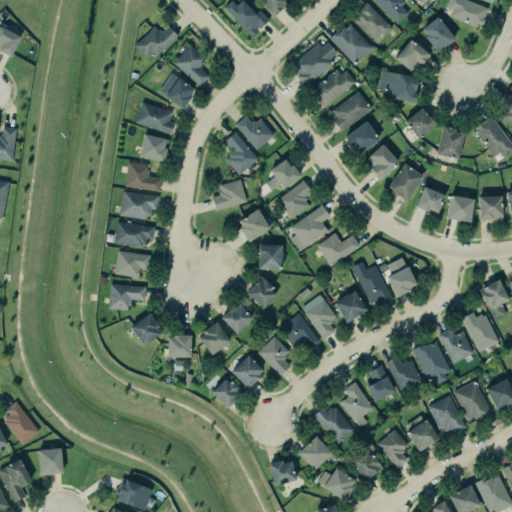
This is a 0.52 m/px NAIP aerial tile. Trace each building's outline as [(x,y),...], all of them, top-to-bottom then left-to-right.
[(250,0),(269,19),(259,28),(257,26),(255,28),(257,30),(251,36),(223,7),(229,0),(250,0)] [(259,0),(274,15),(281,7),(282,8),(291,0),(259,0)] [(403,0),(404,1),(400,5),(407,12),(395,23),(372,0),(403,0)] [(451,7),(448,16),(476,26),(477,23),(482,25),(484,18),(483,17),(487,7),(467,0),(448,0),(446,6),(451,7)] [(365,1),(391,27),(376,42),(355,20),(358,18),(356,16),(360,12),(357,9),(365,1)] [(426,34),(424,36),(437,53),(455,39),(437,16),(421,28),(426,34)] [(348,24),(371,47),(353,64),(327,38),(337,28),(339,31),(343,27),(344,28),(348,24)] [(0,25),(20,36),(10,56),(0,51),(0,25)] [(133,45),(153,26),(157,31),(159,29),(161,31),(167,25),(177,35),(154,57),(148,52),(144,56),(133,45)] [(394,57),(410,38),(429,54),(420,65),(417,62),(410,71),(394,57)] [(320,47),(327,41),(336,52),(329,57),(333,61),(304,86),(296,76),(300,72),(293,64),(317,43),(320,47)] [(172,62),(189,44),(203,57),(200,60),(201,62),(197,67),(207,76),(198,85),(172,62)] [(339,74),(344,70),(354,81),(322,107),(309,90),(335,69),(339,74)] [(380,70),(417,77),(415,90),(414,90),(414,91),(416,92),(414,102),(383,96),(384,90),(377,88),(380,70)] [(164,95),(178,76),(194,87),(188,95),(190,96),(182,107),(164,95)] [(357,90),(330,110),(336,117),(332,119),(341,130),(370,108),(357,90)] [(511,97),(507,94),(500,105),(503,107),(497,117),(511,126),(511,97)] [(141,101),(134,122),(170,134),(174,122),(168,120),(171,111),(141,101)] [(404,121),(417,138),(435,124),(422,107),(404,121)] [(235,124),(245,116),(250,122),(253,120),(254,122),(259,118),(273,134),(255,149),(235,124)] [(498,151),(502,157),(511,149),(511,145),(490,116),(482,123),(480,121),(475,125),(477,128),(473,131),(492,156),(498,151)] [(365,121),(344,136),(358,154),(379,139),(365,121)] [(442,125),(436,153),(458,159),(464,132),(455,130),(455,128),(442,125)] [(15,128),(11,160),(0,158),(0,135),(1,135),(2,126),(15,128)] [(224,139),(234,131),(257,158),(237,174),(225,160),(229,156),(227,154),(232,150),(224,139)] [(143,134),(138,155),(163,161),(166,148),(164,147),(166,139),(143,134)] [(382,142),(399,163),(381,179),(380,178),(378,180),(367,167),(371,163),(365,157),(382,142)] [(269,170),(283,188),(300,175),(292,164),(290,166),(285,159),(269,170)] [(127,161),(123,186),(158,191),(160,177),(147,175),(148,169),(145,169),(146,164),(127,161)] [(403,163),(423,176),(405,201),(390,191),(392,188),(388,186),(403,163)] [(211,197),(215,210),(246,201),(239,178),(218,184),(220,190),(217,191),(218,194),(211,197)] [(0,179),(8,181),(1,218),(0,217),(0,179)] [(302,179),(310,191),(304,196),(305,198),(303,200),(307,205),(290,218),(276,199),(302,179)] [(423,186),(415,206),(428,211),(429,209),(437,213),(444,195),(423,186)] [(122,190),(118,215),(143,219),(149,214),(150,208),(155,209),(157,195),(122,190)] [(450,195),(446,217),(470,221),(473,198),(450,195)] [(501,195),(502,216),(501,216),(501,220),(490,221),(490,219),(479,219),(478,196),(501,195)] [(294,234),(288,238),(297,251),(327,230),(320,221),(328,215),(320,204),(289,226),(294,234)] [(238,220),(241,226),(239,227),(248,241),(269,228),(257,208),(238,220)] [(116,221),(113,242),(141,246),(141,243),(144,244),(145,238),(151,238),(153,226),(116,221)] [(315,244),(329,265),(359,246),(351,234),(340,242),(333,232),(315,244)] [(258,244),(258,268),(281,268),(281,244),(258,244)] [(117,250),(113,273),(137,276),(138,267),(147,268),(149,254),(117,250)] [(400,256),(415,284),(408,287),(409,289),(396,296),(386,276),(390,274),(385,264),(400,256)] [(350,266),(369,303),(377,298),(380,304),(391,298),(374,264),(365,269),(360,260),(350,266)] [(260,275),(246,293),(263,307),(274,293),(270,290),(273,286),(260,275)] [(478,289),(493,319),(505,314),(500,304),(508,300),(498,279),(478,289)] [(109,283),(107,308),(126,309),(127,305),(130,305),(130,299),(143,300),(144,286),(109,283)] [(305,287),(309,292),(302,299),(298,294),(305,287)] [(354,290),(366,309),(345,322),(333,303),(354,290)] [(303,312),(304,312),(300,307),(318,294),(335,316),(329,320),(331,322),(328,324),(333,330),(322,338),(303,312)] [(239,303),(232,309),(231,308),(221,317),(235,333),(252,318),(239,303)] [(460,317),(477,351),(497,341),(483,314),(480,316),(479,314),(474,317),(471,311),(460,317)] [(297,312),(278,327),(291,345),(299,338),(307,349),(318,341),(297,312)] [(149,313),(159,327),(156,328),(160,333),(143,346),(129,327),(149,313)] [(198,338),(211,354),(229,341),(215,322),(202,332),(203,334),(198,338)] [(437,334),(451,362),(472,352),(461,331),(452,335),(449,328),(437,334)] [(191,334),(190,357),(167,356),(167,337),(173,337),(173,334),(191,334)] [(273,336),(287,351),(283,355),(285,357),(283,359),(288,365),(279,374),(257,352),(273,336)] [(411,348),(423,342),(425,344),(428,343),(429,344),(434,341),(449,370),(443,373),(445,379),(437,383),(434,376),(426,380),(411,348)] [(247,354),(262,369),(257,374),(259,376),(247,389),(230,371),(247,354)] [(384,361),(401,394),(422,383),(410,360),(406,362),(405,360),(399,363),(395,356),(384,361)] [(380,364),(393,391),(374,401),(365,383),(372,380),(367,371),(380,364)] [(227,382),(231,379),(240,389),(237,392),(239,395),(226,407),(211,391),(224,378),(227,382)] [(505,378),(511,390),(511,402),(496,411),(484,388),(505,378)] [(451,391),(466,421),(473,417),(474,418),(476,417),(478,421),(491,414),(473,380),(451,391)] [(347,396),(339,401),(353,421),(354,420),(358,427),(366,422),(362,416),(373,408),(354,381),(342,389),(347,396)] [(426,405),(438,428),(442,426),(444,431),(450,428),(452,433),(465,426),(448,394),(426,405)] [(0,413),(15,401),(38,430),(21,444),(2,421),(5,419),(0,413)] [(312,415),(336,444),(353,429),(334,407),(332,409),(330,407),(325,411),(321,407),(312,415)] [(419,415),(423,420),(425,418),(438,438),(418,451),(405,432),(407,430),(403,425),(419,415)] [(393,428),(406,445),(402,449),(403,451),(401,453),(406,459),(396,468),(375,443),(393,428)] [(315,436),(298,453),(314,469),(323,461),(325,463),(333,456),(330,453),(331,452),(315,436)] [(60,447),(62,472),(39,474),(37,449),(60,447)] [(369,455),(372,453),(382,468),(363,480),(350,460),(365,450),(369,455)] [(0,467),(19,458),(30,480),(19,486),(24,495),(13,501),(0,477),(0,467)] [(268,464),(274,485),(296,479),(291,460),(282,463),(281,460),(268,464)] [(500,467),(511,491),(511,463),(511,462),(500,467)] [(323,471),(330,475),(335,467),(354,480),(351,485),(353,486),(344,501),(322,487),(323,486),(317,481),(323,471)] [(497,474),(491,477),(490,476),(486,478),(485,476),(473,482),(488,511),(495,511),(511,504),(497,474)] [(114,492),(116,486),(117,487),(121,477),(151,488),(143,509),(117,499),(119,494),(114,492)] [(470,484),(480,504),(465,511),(455,511),(447,495),(470,484)] [(0,490),(9,506),(0,510),(0,490)] [(427,511),(432,509),(431,507),(443,500),(451,511),(427,511)]
